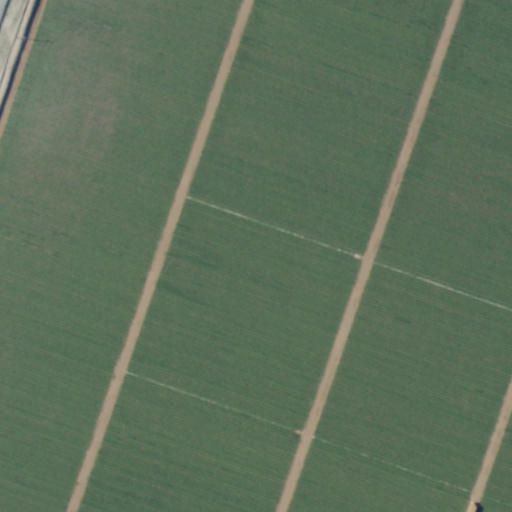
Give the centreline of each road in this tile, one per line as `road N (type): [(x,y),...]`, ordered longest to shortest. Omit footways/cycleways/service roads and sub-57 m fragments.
road 1 (track): [(451,0),(275,511)]
road 2 (track): [(64,511),(236,0)]
road 3 (track): [(511,374),(464,511)]
